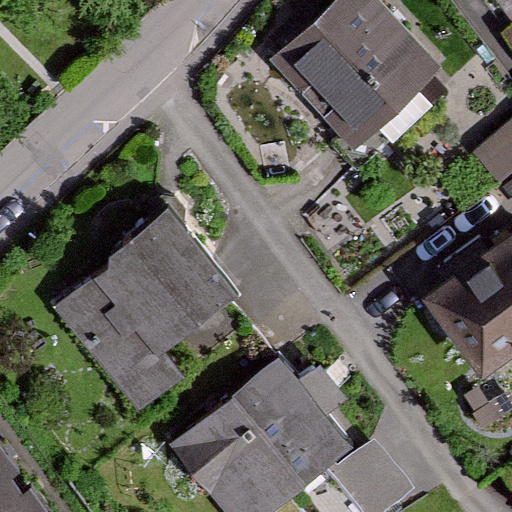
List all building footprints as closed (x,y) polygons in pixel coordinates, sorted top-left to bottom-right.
[(409,0),(330,0),(279,51),(361,133),(451,42),(409,0)] [(249,269),(172,185),(50,295),(126,380),(249,269)] [(511,224),(424,289),(485,373),(511,352),(511,224)] [(296,336),(175,434),(239,511),(264,511),(370,427),(296,336)] [(55,511),(0,432),(0,511),(55,511)]
